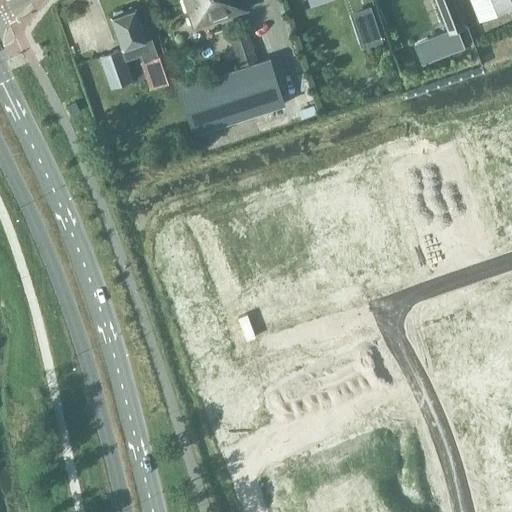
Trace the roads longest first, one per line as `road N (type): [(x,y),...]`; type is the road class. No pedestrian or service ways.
road 1 (secondary): [(154,511),(68,223),(0,70)]
road 2 (secondary): [(0,152),(79,339),(123,511)]
road 3 (residential): [(460,511),(427,399),(376,309)]
road 4 (residential): [(376,309),(235,355)]
road 5 (residential): [(511,265),(376,309)]
